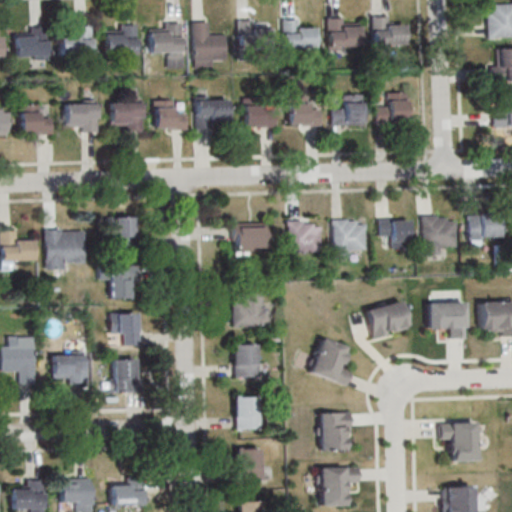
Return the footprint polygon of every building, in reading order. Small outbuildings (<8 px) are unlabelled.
[(511,37),(511,2),(486,3),(486,37),(511,37)] [(405,47),(405,25),(392,25),(392,16),(371,16),(371,47),(405,47)] [(325,48),(360,48),(360,25),(344,25),(344,17),(325,17),(325,48)] [(300,19),(281,19),(281,48),(311,48),(311,28),(300,28),(300,19)] [(270,20),(235,20),(235,50),(270,50),(270,20)] [(192,67),(214,67),(214,58),(226,58),(225,32),(210,32),(210,21),(191,21),(192,67)] [(147,31),(147,54),(168,54),(168,66),(181,66),(181,22),(158,22),(158,31),(147,31)] [(102,55),(136,55),(136,24),(114,24),(114,33),(102,33),(102,55)] [(90,26),(57,26),(57,54),(90,54),(90,26)] [(45,28),(12,28),(12,57),(45,57),(45,28)] [(511,80),(511,47),(491,47),(491,81),(511,80)] [(511,91),(501,92),(501,106),(492,106),(492,125),(511,124),(511,91)] [(385,92),(385,102),(374,102),(374,121),(406,121),(406,92),(385,92)] [(307,95),(286,95),(286,124),(319,124),(319,106),(307,106),(307,95)] [(194,125),(227,124),(226,96),(193,97),(194,125)] [(140,130),(140,99),(108,99),(108,130),(140,130)] [(185,128),(185,109),(174,109),(174,99),(152,99),(152,128),(185,128)] [(62,100),(62,126),(72,126),(72,132),(95,132),(95,100),(62,100)] [(361,123),(361,102),(330,102),(330,123),(361,123)] [(38,104),(18,104),(18,133),(50,133),(50,114),(38,114),(38,104)] [(275,126),(275,104),(241,104),(241,126),(275,126)] [(454,214),(420,214),(420,253),(443,253),(443,244),(454,244),(454,214)] [(468,240),(501,240),(501,215),(468,215),(468,240)] [(133,216),(111,216),(111,248),(133,248),(133,216)] [(331,256),(353,256),(353,247),(365,247),(365,218),(331,218),(331,256)] [(388,246),(408,246),(408,218),(377,218),(377,237),(388,237),(388,246)] [(286,219),(286,251),(320,251),(320,227),(311,227),(311,219),(286,219)] [(265,251),(265,222),(231,222),(231,251),(265,251)] [(83,228),(43,228),(43,268),(65,268),(65,259),(83,259),(83,228)] [(0,269),(11,269),(11,259),(32,259),(31,239),(17,239),(17,229),(0,229),(0,269)] [(108,265),(108,297),(134,297),(134,265),(108,265)] [(231,292),(231,326),(270,325),(270,303),(262,303),(261,292),(231,292)] [(362,309),(397,299),(406,326),(390,331),(389,328),(385,330),(386,333),(370,338),(362,309)] [(477,301),(511,300),(511,335),(499,336),(499,330),(487,331),(487,327),(477,327),(477,301)] [(424,302),(464,302),(465,338),(447,338),(446,326),(424,327),(424,302)] [(138,311),(108,311),(108,333),(119,333),(119,345),(138,345),(138,311)] [(33,335),(7,335),(7,345),(0,345),(0,370),(15,371),(15,379),(33,379),(33,335)] [(306,371),(319,337),(344,346),(342,352),(345,353),(341,363),(339,362),(337,366),(349,370),(344,385),(306,371)] [(258,376),(258,342),(232,342),(232,376),(258,376)] [(50,358),(50,381),(86,381),(86,358),(50,358)] [(108,358),(108,392),(137,392),(137,358),(108,358)] [(259,428),(259,395),(233,395),(233,428),(259,428)] [(316,412),(348,411),(348,427),(344,427),(344,433),(347,433),(347,448),(316,449),(316,412)] [(437,423),(471,422),(473,459),(446,460),(445,442),(447,442),(447,438),(437,438),(437,423)] [(237,480),(262,480),(262,447),(237,447),(237,480)] [(316,466),(357,465),(357,481),(344,481),(345,504),(317,505),(316,466)] [(90,511),(90,478),(58,478),(58,501),(71,501),(71,511),(90,511)] [(41,511),(42,479),(20,479),(20,489),(9,489),(9,510),(29,510),(29,511),(41,511)] [(108,481),(108,504),(142,504),(142,481),(108,481)] [(442,511),(442,486),(470,485),(470,511),(442,511)] [(259,511),(259,500),(236,500),(236,511),(259,511)]
